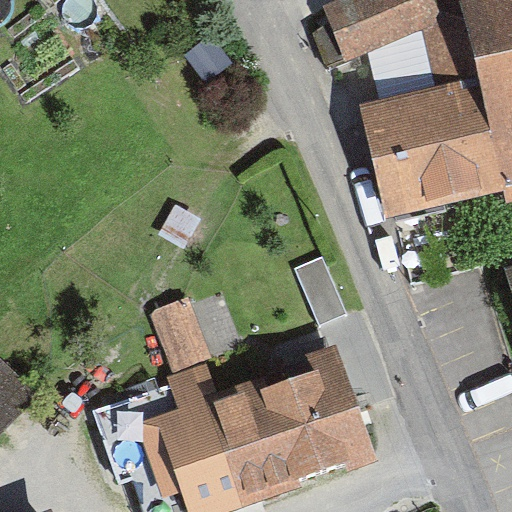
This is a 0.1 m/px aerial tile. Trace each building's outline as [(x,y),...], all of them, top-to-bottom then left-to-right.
[(507,209),(464,13),(460,0),(388,0),(329,25),(344,67),(427,34),(449,112),(374,129),(397,233),(507,209)] [(511,1),(464,13),(507,209),(511,207),(511,1)] [(333,254),(304,264),(322,320),(352,311),(333,254)] [(511,278),(495,283),(511,339),(511,278)] [(191,383),(86,417),(116,511),(250,511),(364,475),(331,372),(201,414),(191,383)] [(0,425),(22,405),(0,381),(0,425)]
